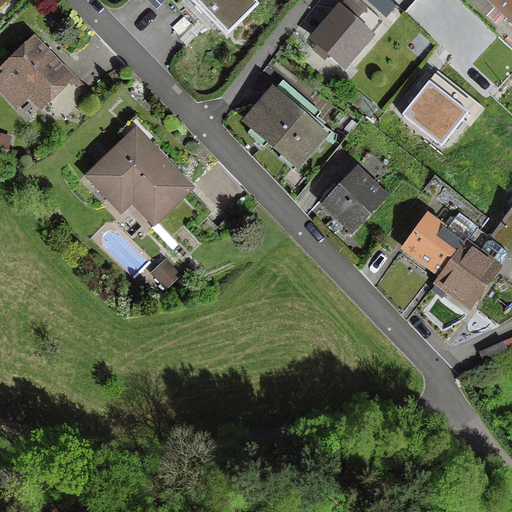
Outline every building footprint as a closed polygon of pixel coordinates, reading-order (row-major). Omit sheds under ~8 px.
[(269,8),(261,0),(198,0),(235,40),(269,8)] [(342,66),(379,23),(352,0),(345,0),(312,39),(318,44),(313,50),(323,59),(328,53),(342,66)] [(511,0),(488,0),(494,6),(491,10),(500,18),(504,15),(511,22),(511,0)] [(39,107),(68,80),(31,41),(2,69),(39,107)] [(441,145),(471,111),(432,82),(404,114),(441,145)] [(260,146),(265,141),(294,167),(321,135),(297,115),(306,104),(282,83),(245,124),(252,129),(247,135),(260,146)] [(108,197),(105,200),(118,213),(132,201),(152,222),(186,189),(133,134),(88,177),(108,197)] [(352,173),(324,203),(352,229),(380,199),(352,173)] [(511,257),(511,211),(490,241),(506,254),(511,257)] [(436,281),(472,234),(452,220),(443,232),(424,218),(403,248),(440,275),(436,281)] [(469,305),(495,271),(494,270),(506,254),(490,241),(475,230),(472,234),(436,281),(430,291),(440,299),(447,289),(469,305)] [(189,265),(179,255),(166,266),(177,277),(189,265)] [(511,337),(477,353),(482,365),(511,352),(511,337)]
